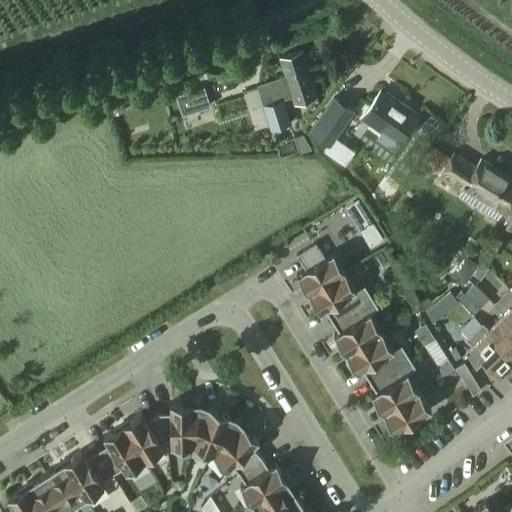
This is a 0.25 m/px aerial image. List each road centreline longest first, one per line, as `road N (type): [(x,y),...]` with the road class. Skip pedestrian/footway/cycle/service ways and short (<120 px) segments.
road 1 (track): [(0,101),(321,0)]
road 2 (residential): [(227,308),(269,284),(404,493)]
road 3 (residential): [(227,308),(0,447)]
road 4 (residential): [(364,511),(227,308)]
road 5 (tertiary): [(511,101),(378,0)]
road 6 (residential): [(511,413),(404,493)]
